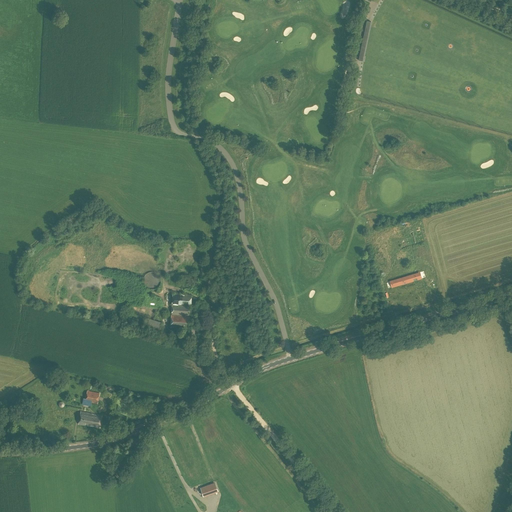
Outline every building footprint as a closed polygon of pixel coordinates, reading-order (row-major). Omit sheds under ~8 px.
[(366,26),(358,62),(362,62),(370,27),(366,26)] [(152,290),(153,289),(155,289),(156,289),(158,288),(159,287),(160,286),(160,284),(161,283),(161,281),(161,280),(161,278),(160,277),(159,276),(158,274),(157,273),(156,273),(155,272),(153,272),(152,272),(150,272),(149,272),(148,273),(146,274),(145,275),(144,276),(144,278),(143,279),(143,281),(143,282),(144,284),(144,285),(145,286),(146,287),(148,288),(149,289),(150,289),(152,290)] [(415,272),(404,275),(405,280),(416,277),(415,272)] [(405,280),(404,275),(390,279),(391,284),(405,280)] [(190,318),(192,295),(173,294),(171,327),(184,328),(184,333),(189,333),(189,335),(195,335),(195,327),(190,327),(190,318)] [(164,336),(166,330),(160,328),(162,322),(149,318),(146,330),(164,336)] [(98,404),(100,393),(87,391),(85,401),(98,404)] [(100,428),(102,415),(81,411),(79,424),(100,428)] [(209,495),(206,486),(200,488),(204,497),(209,495)]
